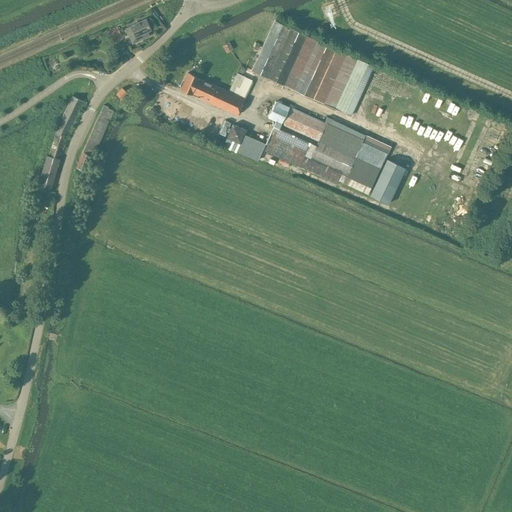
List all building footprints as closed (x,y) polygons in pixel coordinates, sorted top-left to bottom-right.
[(130,26),(125,28),(130,39),(139,34),(141,38),(148,35),(147,31),(151,29),(146,19),(130,26)] [(274,20),(251,70),(256,72),(351,115),(373,65),(274,20)] [(108,31),(109,32),(112,42),(121,38),(117,28),(108,31)] [(228,42),(223,45),(227,52),(232,49),(228,42)] [(256,72),(251,70),(241,65),(228,91),(188,73),(184,82),(182,82),(181,86),(181,87),(180,89),(237,115),(256,72)] [(122,88),(116,94),(122,99),(128,93),(122,88)] [(53,133),(55,133),(49,155),(46,155),(37,188),(51,191),(60,159),(67,135),(84,101),(72,95),(53,133)] [(276,121),(263,149),(338,184),(339,181),(368,194),(375,177),(382,162),(387,152),(390,146),(327,117),(325,122),(288,106),(288,107),(275,101),(268,117),(276,121)] [(76,168),(85,172),(91,155),(92,156),(113,111),(107,108),(108,107),(103,104),(82,151),(76,168)] [(219,133),(225,136),(230,123),(225,120),(219,133)] [(233,124),(226,137),(227,137),(223,146),(236,152),(246,130),(233,124)] [(245,134),(237,152),(258,161),(265,143),(245,134)] [(387,159),(371,195),(388,203),(404,167),(387,159)] [(276,169),(276,170),(281,172),(284,167),(278,164),(278,165),(276,169)] [(284,167),(281,172),(289,176),(291,171),(284,167)]
